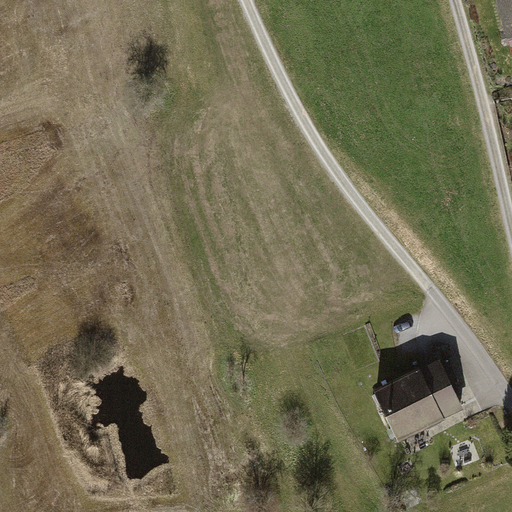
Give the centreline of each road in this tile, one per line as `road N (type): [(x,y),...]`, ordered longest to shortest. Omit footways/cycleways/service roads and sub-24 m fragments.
road 1 (track): [(244,0),(296,110),(351,196),(465,332),(511,402)]
road 2 (track): [(454,0),(511,239)]
